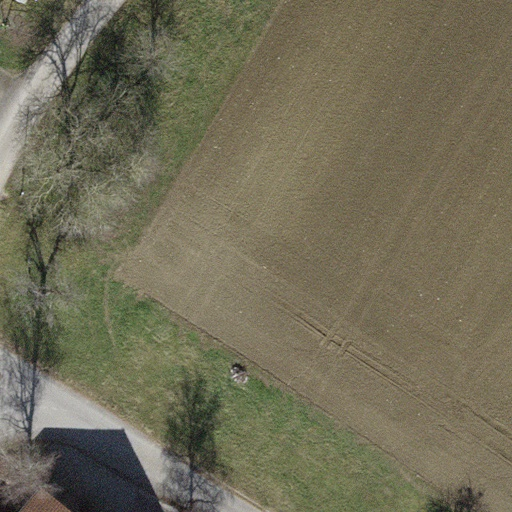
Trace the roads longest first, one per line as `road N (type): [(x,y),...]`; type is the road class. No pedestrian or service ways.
road 1 (residential): [(238,511),(0,371)]
road 2 (residential): [(112,0),(55,64),(0,157)]
